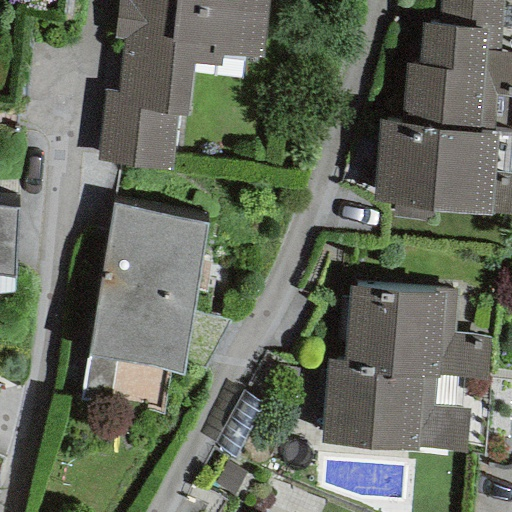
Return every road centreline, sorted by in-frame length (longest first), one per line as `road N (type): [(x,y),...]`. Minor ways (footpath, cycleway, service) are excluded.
road 1 (residential): [(377,0),(271,308),(160,511)]
road 2 (residential): [(0,491),(61,282),(87,0)]
